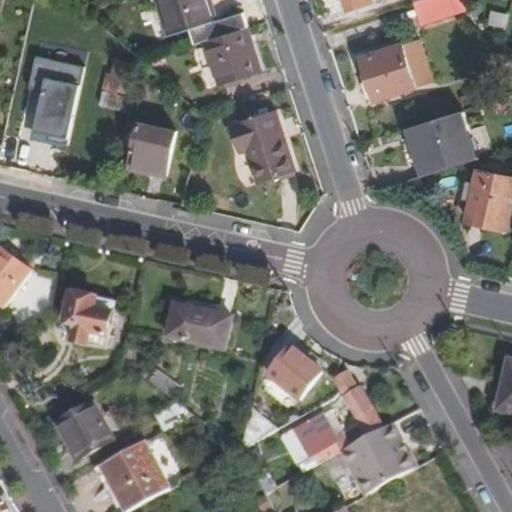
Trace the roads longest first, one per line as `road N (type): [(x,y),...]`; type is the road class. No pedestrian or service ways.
road 1 (residential): [(329,269),(0,197)]
road 2 (residential): [(357,236),(287,0)]
road 3 (residential): [(508,511),(417,345),(397,324)]
